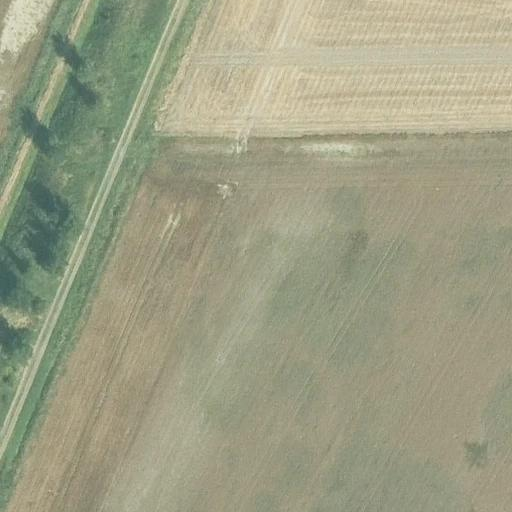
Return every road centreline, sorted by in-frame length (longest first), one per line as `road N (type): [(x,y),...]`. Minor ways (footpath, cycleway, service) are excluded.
road 1 (track): [(172,0),(0,423)]
road 2 (track): [(0,228),(92,0)]
